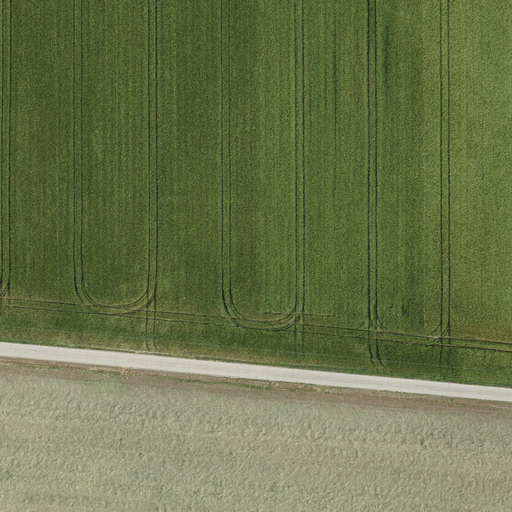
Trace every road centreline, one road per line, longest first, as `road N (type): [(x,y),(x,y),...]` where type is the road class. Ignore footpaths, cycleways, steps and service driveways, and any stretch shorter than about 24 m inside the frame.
road 1 (track): [(0,349),(511,395)]
road 2 (motorway): [(359,511),(0,283)]
